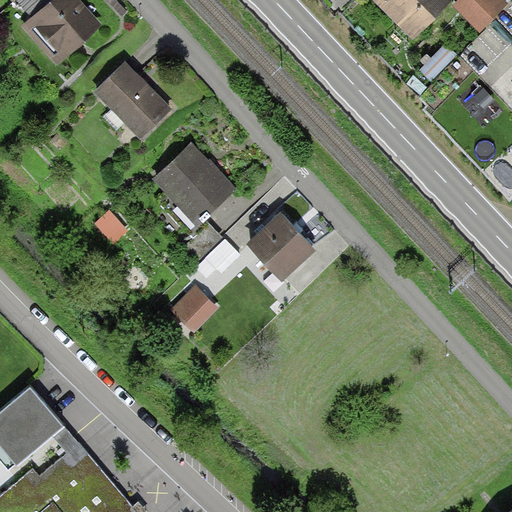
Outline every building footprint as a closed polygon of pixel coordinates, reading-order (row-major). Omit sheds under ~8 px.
[(16,0),(33,17),(51,0),(16,0)] [(105,23),(83,0),(51,0),(33,17),(24,26),(61,65),(105,23)] [(375,0),(415,39),(453,0),(375,0)] [(501,0),(461,0),(455,7),(479,31),(506,4),(501,0)] [(171,108),(128,63),(96,94),(140,138),(171,108)] [(236,190),(190,142),(152,179),(197,227),(236,190)] [(312,248),(268,204),(237,236),(281,279),(312,248)] [(108,209),(90,225),(109,247),(127,231),(108,209)] [(220,237),(209,225),(183,249),(194,261),(220,237)] [(235,251),(224,240),(198,266),(209,277),(235,251)] [(216,308),(191,288),(173,311),(198,331),(216,308)] [(67,422),(33,381),(0,408),(0,453),(11,467),(55,431),(67,422)] [(39,470),(34,463),(0,491),(0,511),(143,511),(140,508),(67,422),(55,431),(68,446),(39,470)] [(511,511),(511,501),(500,511),(511,511)]
